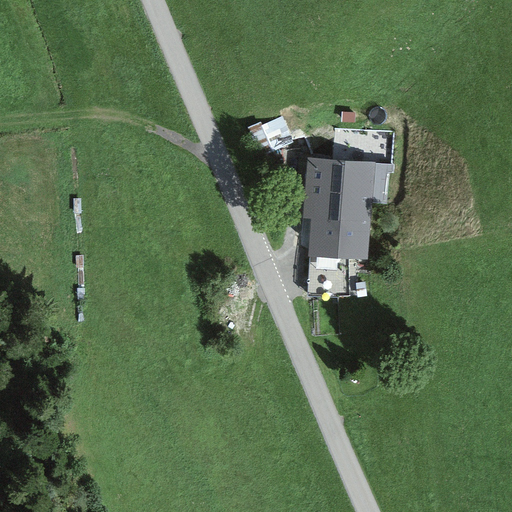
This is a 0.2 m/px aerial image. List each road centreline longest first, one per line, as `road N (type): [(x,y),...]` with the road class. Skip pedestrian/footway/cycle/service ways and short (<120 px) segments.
road 1 (unclassified): [(367,511),(154,0)]
road 2 (track): [(0,121),(127,116),(221,161)]
